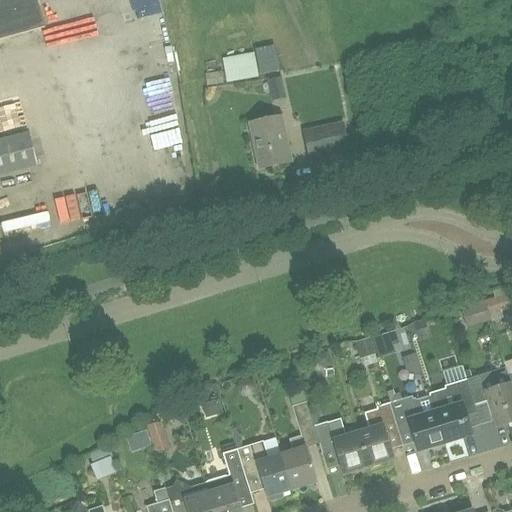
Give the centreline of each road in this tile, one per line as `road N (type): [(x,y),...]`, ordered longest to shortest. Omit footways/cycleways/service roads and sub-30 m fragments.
road 1 (unclassified): [(0,348),(425,217),(511,251)]
road 2 (residential): [(350,511),(511,462)]
